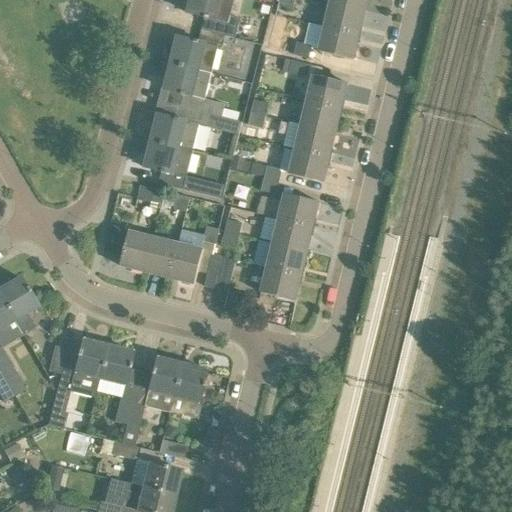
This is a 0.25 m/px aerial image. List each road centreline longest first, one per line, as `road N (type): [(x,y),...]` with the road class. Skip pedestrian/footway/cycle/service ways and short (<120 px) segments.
road 1 (residential): [(262,340),(312,349),(336,334),(418,0)]
road 2 (residential): [(39,234),(99,183),(144,0)]
road 3 (residential): [(262,340),(94,296),(56,265),(39,234)]
road 4 (residential): [(220,511),(262,340)]
